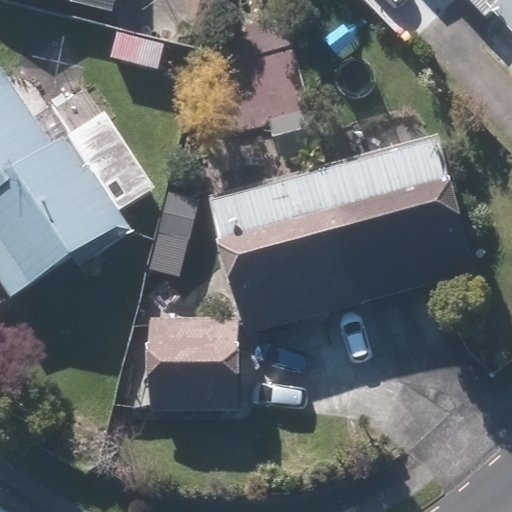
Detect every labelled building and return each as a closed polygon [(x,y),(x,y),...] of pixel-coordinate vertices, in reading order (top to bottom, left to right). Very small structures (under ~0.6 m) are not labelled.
[(18,0),(109,20),(113,0),(18,0)] [(511,0),(464,0),(511,52),(511,0)] [(126,225),(69,139),(44,156),(0,89),(0,296),(6,305),(126,225)] [(230,342),(231,345),(469,284),(436,155),(197,217),(230,342)] [(224,425),(230,342),(123,334),(118,418),(224,425)]
